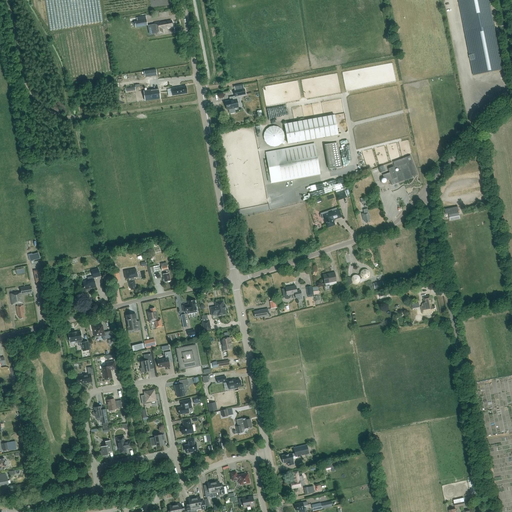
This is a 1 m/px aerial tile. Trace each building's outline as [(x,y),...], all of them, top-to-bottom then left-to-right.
[(488,0),(458,0),(464,31),(465,34),(470,33),(471,36),(466,37),(473,75),(503,69),(494,25),(488,0)] [(135,28),(147,25),(146,19),(134,22),(135,28)] [(160,22),(154,23),(156,34),(162,33),(162,29),(167,28),(167,27),(172,26),(171,21),(160,23),(160,22)] [(226,104),(225,104),(225,106),(226,105),(227,110),(229,109),(230,114),(235,112),(234,108),(238,107),(237,103),(240,103),(239,96),(245,94),(244,89),(243,85),(234,87),(235,91),(234,91),(235,96),(236,99),(225,102),(226,104)] [(171,89),(167,89),(168,96),(172,95),(172,96),(187,93),(186,86),(171,88),(171,89)] [(159,89),(144,91),(145,101),(160,99),(159,89)] [(287,144),(337,135),(333,115),(284,124),(287,144)] [(264,133),(263,137),(264,141),(267,144),(270,146),(274,147),(278,146),(281,143),(284,140),(284,136),(283,132),(281,129),(278,126),(273,126),(270,127),(266,129),(264,133)] [(336,143),(323,145),(328,169),(340,167),(336,143)] [(313,144),(265,152),(271,183),(318,174),(313,144)] [(393,162),(395,167),(401,183),(404,181),(413,178),(412,176),(417,174),(411,155),(393,162)] [(381,178),(380,180),(381,183),(383,184),(386,183),(387,181),(388,180),(390,180),(391,182),(390,182),(392,185),(399,182),(399,183),(401,183),(395,167),(394,168),(393,167),(388,169),(389,172),(383,175),(383,177),(381,178)] [(337,199),(346,197),(344,190),(335,193),(337,199)] [(459,213),(458,207),(445,209),(446,214),(449,214),(449,218),(459,216),(459,213)] [(368,212),(367,209),(363,210),(364,213),(362,214),(364,221),(365,220),(365,223),(370,222),(369,219),(370,219),(368,212)] [(338,210),(328,213),(327,211),(321,214),(320,215),(321,218),(323,219),(324,219),(327,227),(334,225),(333,222),(334,219),(341,217),(338,210)] [(167,266),(161,267),(162,271),(164,270),(165,274),(163,274),(165,282),(171,281),(167,266)] [(44,268),(35,270),(37,282),(46,280),(44,268)] [(82,289),(82,290),(83,291),(84,292),(85,291),(92,289),(91,288),(96,287),(93,277),(100,275),(98,268),(91,270),(93,275),(87,277),(88,280),(82,281),(84,286),(83,287),(84,287),(83,288),(82,289)] [(125,279),(128,278),(129,281),(128,281),(129,288),(130,287),(131,290),(135,289),(134,283),(135,283),(134,280),(134,277),(137,277),(136,269),(124,271),(125,279)] [(360,280),(360,279),(363,278),(364,278),(365,278),(366,278),(367,278),(368,278),(368,277),(369,277),(369,276),(369,275),(369,274),(369,273),(369,272),(368,271),(367,271),(367,270),(366,270),(365,270),(364,270),(363,271),(362,271),(362,272),(361,273),(361,274),(358,276),(357,276),(357,275),(356,275),(355,275),(354,276),(353,276),(353,277),(352,277),(352,278),(352,279),(352,280),(352,281),(352,282),(353,282),(353,283),(354,283),(355,283),(355,284),(356,284),(357,283),(358,283),(359,282),(359,281),(360,281),(360,280)] [(334,273),(323,275),(325,284),(336,281),(334,273)] [(46,283),(39,285),(41,292),(48,291),(46,283)] [(19,316),(20,319),(24,318),(23,313),(24,313),(23,305),(22,305),(21,303),(23,303),(22,294),(23,294),(23,295),(32,293),(31,286),(21,288),(21,291),(18,292),(14,292),(14,293),(10,294),(12,305),(17,304),(17,306),(16,306),(18,317),(19,316)] [(296,286),(285,288),(285,289),(281,290),(282,290),(283,296),(284,298),(285,299),(288,300),(290,298),(291,296),(291,294),(295,294),(296,298),(302,297),(301,292),(297,293),(296,286)] [(422,306),(421,307),(422,314),(433,312),(436,311),(435,306),(431,307),(431,305),(432,305),(430,296),(423,297),(424,303),(423,303),(422,305),(422,306)] [(183,312),(186,311),(187,314),(186,314),(197,312),(195,304),(196,304),(196,300),(188,301),(188,305),(187,305),(182,306),(183,312)] [(223,301),(215,302),(216,307),(210,308),(212,315),(212,314),(217,313),(218,316),(225,314),(225,309),(226,309),(225,305),(224,306),(223,301)] [(156,328),(162,327),(160,319),(157,320),(156,312),(155,312),(155,308),(150,309),(150,311),(147,312),(149,322),(155,320),(156,328)] [(269,316),(268,309),(259,310),(259,311),(254,312),(255,318),(260,317),(269,316)] [(134,314),(127,315),(129,328),(129,330),(134,329),(134,331),(140,330),(139,326),(137,327),(137,321),(136,318),(135,318),(134,314)] [(208,320),(202,322),(204,330),(210,329),(209,320),(208,320)] [(93,330),(94,337),(102,335),(103,340),(109,339),(108,331),(104,332),(102,325),(96,326),(96,325),(92,326),(93,331),(93,330)] [(68,334),(70,342),(71,342),(71,343),(72,343),(72,344),(74,343),(75,342),(74,341),(79,340),(80,343),(79,343),(79,346),(80,346),(80,347),(82,346),(83,351),(89,350),(88,341),(82,342),(82,340),(81,331),(76,332),(73,332),(73,333),(68,334)] [(230,338),(221,339),(223,350),(232,349),(230,342),(231,342),(230,338)] [(177,348),(176,348),(179,362),(178,363),(178,362),(177,362),(178,363),(179,363),(180,369),(185,368),(185,367),(189,366),(189,367),(193,367),(193,362),(198,361),(199,366),(200,366),(195,344),(195,345),(177,349),(177,348)] [(165,368),(170,367),(168,360),(172,359),(171,351),(165,353),(166,358),(157,360),(158,364),(158,365),(159,368),(165,366),(165,368)] [(146,357),(144,357),(145,361),(141,362),(142,368),(140,368),(141,373),(148,371),(148,370),(154,369),(151,354),(145,355),(146,357)] [(104,374),(104,379),(112,378),(110,370),(116,369),(114,361),(106,363),(107,367),(102,368),(103,372),(102,373),(104,374)] [(77,383),(81,382),(81,384),(85,383),(84,383),(87,382),(87,383),(92,382),(91,376),(94,375),(92,367),(87,368),(88,374),(80,376),(80,375),(76,376),(77,383)] [(180,384),(174,386),(175,390),(176,390),(177,397),(185,396),(183,386),(188,385),(187,379),(179,381),(180,384)] [(232,380),(227,381),(229,389),(234,388),(237,388),(237,386),(241,385),(240,380),(236,381),(235,379),(232,380)] [(155,396),(154,391),(144,392),(145,395),(141,396),(142,404),(151,403),(151,404),(156,403),(155,399),(156,399),(155,396)] [(114,399),(107,400),(109,411),(116,409),(116,408),(122,407),(121,400),(117,401),(117,402),(115,402),(114,399)] [(184,414),(189,413),(188,408),(192,407),(190,399),(180,401),(181,405),(182,407),(177,408),(179,414),(184,413),(184,414)] [(214,403),(208,404),(209,411),(215,410),(217,410),(216,403),(214,403)] [(93,412),(92,413),(93,415),(94,416),(96,416),(96,418),(97,420),(98,421),(102,420),(102,423),(108,422),(107,418),(106,411),(105,409),(102,410),(102,406),(94,408),(95,411),(93,412)] [(238,426),(236,427),(238,434),(242,432),(242,428),(244,427),(245,428),(252,427),(250,419),(243,421),(242,418),(239,419),(240,426),(238,426)] [(190,419),(182,420),(183,424),(184,426),(181,427),(182,430),(181,431),(181,432),(181,433),(182,433),(182,434),(183,434),(188,433),(188,434),(193,433),(192,425),(191,425),(190,419)] [(158,432),(159,435),(155,436),(155,438),(151,439),(151,438),(151,439),(152,445),(156,444),(156,446),(163,445),(162,439),(165,439),(164,431),(158,432)] [(119,453),(126,451),(126,448),(127,448),(128,448),(131,447),(130,441),(125,442),(123,436),(115,438),(117,446),(118,446),(119,453)] [(188,445),(185,445),(185,448),(184,449),(184,450),(184,451),(185,452),(186,452),(186,453),(191,452),(197,451),(195,443),(194,437),(187,439),(188,443),(188,445)] [(105,456),(105,457),(109,456),(109,457),(108,449),(109,449),(108,447),(111,446),(110,440),(105,441),(106,446),(100,447),(101,447),(101,451),(100,451),(101,456),(99,456),(99,457),(105,456)] [(292,454),(292,453),(281,456),(280,456),(281,460),(282,460),(283,463),(287,462),(288,466),(294,464),(293,461),(294,461),(293,457),(295,456),(296,457),(297,456),(301,456),(301,455),(309,454),(307,445),(293,448),(295,453),(292,454)] [(246,484),(250,483),(249,479),(248,473),(238,475),(237,475),(236,472),(231,473),(232,480),(237,479),(239,478),(240,484),(246,483),(246,484)] [(291,482),(292,488),(300,487),(298,472),(293,473),(294,481),(291,482)] [(6,476),(5,473),(0,474),(0,485),(3,485),(3,486),(8,485),(7,476),(6,476)] [(219,496),(219,495),(225,494),(223,487),(220,487),(220,486),(219,481),(213,482),(215,492),(216,497),(216,498),(219,496)] [(215,492),(213,482),(207,483),(208,489),(204,489),(206,497),(210,497),(210,498),(216,497),(215,492)] [(245,498),(239,499),(240,504),(243,504),(244,508),(247,507),(247,510),(251,509),(250,506),(254,506),(253,500),(252,496),(248,497),(248,500),(246,501),(245,498)] [(201,503),(201,502),(200,497),(194,498),(196,510),(205,509),(204,502),(201,503)] [(187,511),(191,511),(196,510),(194,498),(188,499),(189,504),(189,505),(186,506),(187,511)] [(461,502),(460,498),(453,500),(455,508),(465,505),(464,501),(461,502)] [(302,503),(295,504),(296,511),(299,510),(299,511),(304,511),(305,511),(307,511),(306,508),(304,509),(303,506),(304,506),(307,505),(307,502),(302,503)]
